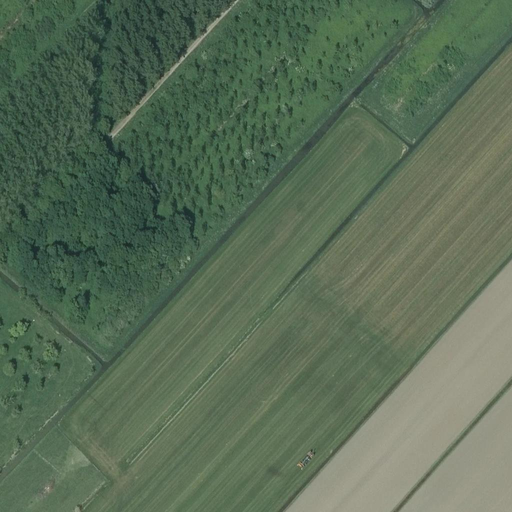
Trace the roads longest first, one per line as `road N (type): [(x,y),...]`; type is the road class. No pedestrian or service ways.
road 1 (track): [(92,154),(238,0)]
road 2 (track): [(369,91),(411,129),(511,21)]
road 3 (track): [(369,91),(453,0)]
